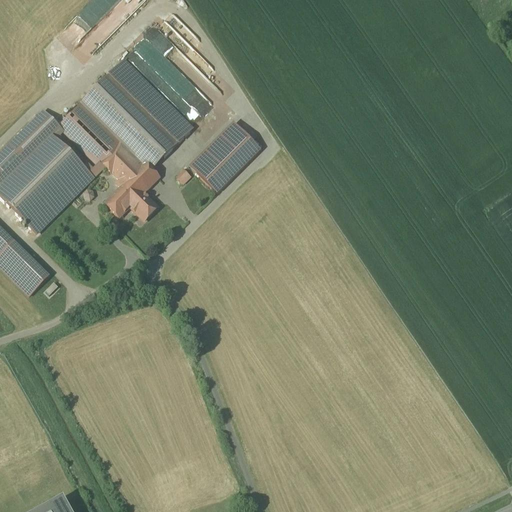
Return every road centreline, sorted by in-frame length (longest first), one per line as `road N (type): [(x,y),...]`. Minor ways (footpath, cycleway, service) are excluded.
road 1 (unclassified): [(261,511),(206,364),(138,263)]
road 2 (unclassified): [(0,343),(75,315),(138,263)]
